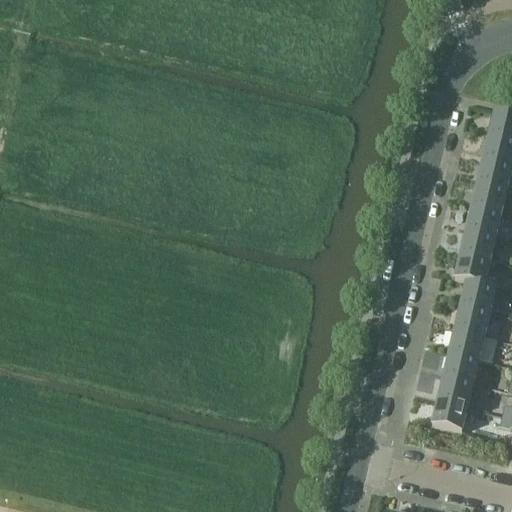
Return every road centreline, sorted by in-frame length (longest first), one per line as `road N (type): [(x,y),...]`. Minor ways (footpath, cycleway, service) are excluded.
road 1 (tertiary): [(358,467),(448,96),(472,54)]
road 2 (residential): [(511,501),(358,467)]
